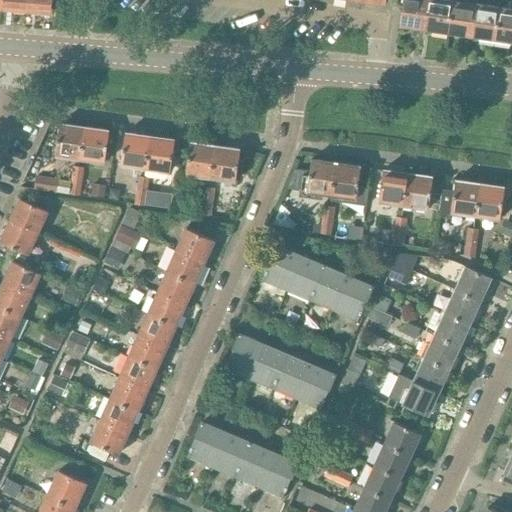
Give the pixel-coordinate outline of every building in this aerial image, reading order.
[(3,0),(2,8),(27,10),(27,0),(3,0)] [(27,0),(27,10),(51,12),(52,0),(27,0)] [(403,0),(399,26),(423,29),(427,0),(403,0)] [(427,0),(423,29),(447,33),(452,0),(427,0)] [(452,0),(447,33),(471,36),(476,3),(458,0),(452,0)] [(471,36),(494,40),(500,6),(476,3),(471,36)] [(511,8),(500,6),(494,40),(511,42),(511,8)] [(79,159),(84,127),(59,123),(54,155),(79,159)] [(84,127),(79,159),(104,162),(109,130),(84,127)] [(145,168),(149,136),(125,133),(120,164),(145,168)] [(149,136),(145,168),(170,171),(174,140),(149,136)] [(210,177),(215,146),(190,142),(185,174),(210,177)] [(215,146),(210,177),(235,181),(239,149),(215,146)] [(335,163),(311,159),(308,175),(303,175),(301,189),(299,189),(298,196),(322,200),(322,193),(331,194),(335,163)] [(331,194),(330,201),(366,206),(369,185),(358,184),(360,166),(335,163),(331,194)] [(71,180),(81,181),(83,167),(73,166),(71,180)] [(403,205),(407,173),(383,170),(378,201),(403,205)] [(407,173),(403,205),(428,208),(432,177),(407,173)] [(33,189),(56,193),(58,178),(35,175),(33,189)] [(146,191),(148,177),(138,176),(136,189),(137,189),(146,191)] [(81,181),(71,180),(69,193),(79,195),(81,181)] [(475,215),(479,183),(455,180),(453,191),(442,189),(438,217),(449,218),(450,212),(475,215)] [(479,183),(475,215),(500,218),(504,187),(479,183)] [(202,200),(212,201),(214,188),(204,186),(202,200)] [(144,205),(146,191),(137,189),(134,204),(144,205)] [(11,219),(38,231),(48,210),(21,198),(11,219)] [(212,201),(202,200),(200,213),(210,215),(212,201)] [(323,219),(332,220),(334,207),(325,206),(323,219)] [(121,224),(137,231),(135,230),(142,213),(129,207),(121,224)] [(394,230),(404,232),(406,218),(396,216),(394,230)] [(38,231),(11,219),(1,241),(28,254),(38,231)] [(332,220),(323,219),(321,233),(330,234),(332,220)] [(137,231),(121,224),(111,247),(125,253),(127,254),(137,231)] [(177,249),(203,262),(213,240),(186,228),(177,249)] [(466,242),(476,243),(478,230),(478,229),(468,228),(466,242)] [(404,232),(394,230),(392,244),(402,246),(404,232)] [(476,243),(466,242),(464,255),(474,257),(476,243)] [(125,253),(111,247),(104,264),(118,270),(125,253)] [(194,283),(203,262),(177,249),(167,271),(194,283)] [(418,256),(397,252),(393,262),(412,270),(418,256)] [(23,255),(21,261),(28,264),(31,259),(23,255)] [(4,281),(30,294),(40,272),(13,261),(4,281)] [(387,277),(406,285),(412,270),(393,262),(387,277)] [(455,289),(480,300),(491,276),(466,265),(455,289)] [(185,304),(194,283),(167,271),(158,292),(185,304)] [(98,276),(92,289),(107,295),(113,282),(98,276)] [(0,306),(20,316),(30,294),(4,281),(0,289),(0,306)] [(455,289),(444,311),(470,323),(480,300),(455,289)] [(175,326),(185,304),(158,292),(148,313),(175,326)] [(380,312),(385,313),(391,300),(379,295),(373,308),(380,312)] [(0,331),(10,337),(20,316),(0,306),(0,331)] [(444,311),(434,334),(460,345),(470,323),(444,311)] [(380,312),(375,323),(387,328),(392,317),(385,313),(380,312)] [(166,347),(175,326),(148,313),(139,335),(166,347)] [(81,320),(77,330),(87,334),(91,325),(81,320)] [(407,322),(403,332),(414,337),(417,338),(421,328),(407,322)] [(41,343),(57,351),(64,337),(48,329),(41,343)] [(0,357),(1,358),(10,337),(0,331),(0,357)] [(67,346),(84,353),(89,340),(72,333),(67,346)] [(449,369),(460,345),(434,334),(424,357),(449,369)] [(156,368),(166,347),(139,335),(129,356),(156,368)] [(376,336),(372,343),(380,347),(384,339),(376,336)] [(147,389),(156,368),(129,356),(120,377),(147,389)] [(387,367),(400,373),(405,364),(402,363),(402,362),(391,357),(387,367)] [(439,391),(449,369),(424,357),(413,379),(439,391)] [(39,359),(34,370),(43,374),(48,362),(39,359)] [(348,369),(342,383),(353,388),(359,374),(348,369)] [(439,391),(413,379),(413,380),(398,373),(387,396),(402,403),(428,415),(439,391)] [(40,378),(31,374),(26,385),(35,389),(40,378)] [(137,410),(147,389),(120,377),(110,399),(137,410)] [(8,408),(24,415),(29,402),(13,395),(8,408)] [(51,413),(56,402),(46,398),(41,409),(51,413)] [(128,432),(137,410),(110,399),(101,420),(128,432)] [(128,432),(101,420),(91,442),(118,454),(128,432)] [(348,421),(344,430),(356,435),(360,427),(348,421)] [(384,444),(409,455),(420,433),(394,421),(384,444)] [(368,440),(372,432),(360,427),(356,435),(368,440)] [(384,444),(374,466),(399,477),(409,455),(384,444)] [(511,452),(503,472),(505,473),(511,476),(511,452)] [(328,465),(324,475),(336,481),(340,471),(328,465)] [(374,466),(364,487),(389,499),(399,477),(374,466)] [(348,486),(352,476),(340,471),(336,481),(348,486)] [(511,476),(505,473),(500,484),(511,487),(511,476)] [(364,487),(354,509),(360,511),(383,511),(389,499),(364,487)]
